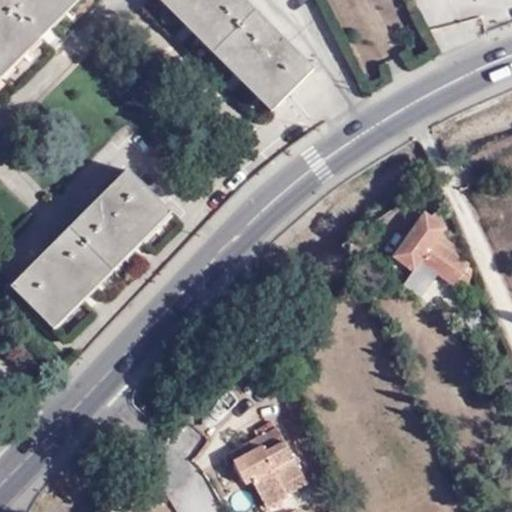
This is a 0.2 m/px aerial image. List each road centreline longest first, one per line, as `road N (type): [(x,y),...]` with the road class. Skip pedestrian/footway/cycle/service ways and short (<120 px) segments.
road 1 (secondary): [(107,372),(315,164),(371,124)]
road 2 (residential): [(410,102),(511,333)]
road 3 (residential): [(107,372),(181,454),(209,511)]
road 4 (residential): [(271,0),(371,124)]
road 5 (secondary): [(0,484),(107,372)]
